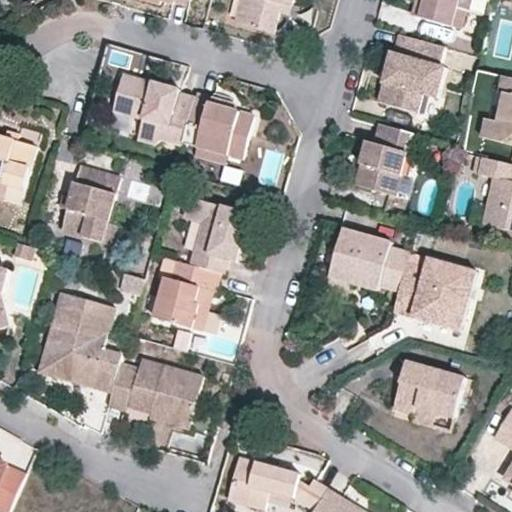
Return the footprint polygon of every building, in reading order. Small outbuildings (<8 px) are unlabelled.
[(277,33),(284,4),(294,7),(295,0),(245,0),(239,23),(277,33)] [(426,0),(418,0),(416,9),(423,11),(426,0)] [(426,0),(423,11),(422,15),(462,25),(468,0),(426,0)] [(294,7),(284,4),(277,33),(285,36),(294,7)] [(396,51),(403,53),(409,34),(402,32),(396,51)] [(383,100),(422,111),(428,94),(442,98),(451,67),(444,64),(449,46),(409,34),(403,53),(395,81),(389,79),(383,100)] [(389,79),(395,81),(403,53),(396,51),(389,79)] [(133,73),(127,72),(123,83),(129,84),(133,73)] [(120,97),(151,105),(148,118),(143,138),(160,142),(167,137),(184,142),(185,139),(197,96),(181,92),(180,96),(170,93),(172,85),(133,73),(129,84),(123,83),(120,97)] [(502,96),(509,97),(502,129),(488,126),(485,142),(511,147),(511,82),(505,81),(502,96)] [(172,85),(170,93),(180,96),(181,92),(182,87),(172,85)] [(185,139),(200,143),(231,152),(245,156),(256,115),(236,109),(213,103),(214,96),(198,92),(197,96),(185,139)] [(214,96),(213,103),(236,109),(237,103),(214,96)] [(148,118),(151,105),(120,97),(116,109),(148,118)] [(372,139),(367,155),(372,156),(369,164),(365,162),(359,181),(399,192),(412,150),(426,154),(431,136),(384,123),(379,141),(372,139)] [(8,135),(7,141),(19,145),(21,139),(8,135)] [(0,185),(2,186),(23,192),(35,149),(19,145),(7,141),(0,138),(0,185)] [(200,143),(197,152),(229,160),(231,152),(200,143)] [(487,162),(478,160),(474,177),(483,179),(487,162)] [(487,227),(511,232),(511,167),(487,162),(483,179),(498,182),(492,206),(487,227)] [(80,169),(71,200),(67,213),(62,233),(102,245),(108,226),(120,181),(80,169)] [(498,182),(483,179),(478,203),(492,206),(498,182)] [(59,211),(67,213),(71,200),(63,197),(59,211)] [(185,218),(204,223),(191,266),(224,275),(226,275),(230,260),(234,245),(241,247),(251,213),(191,197),(185,218)] [(115,227),(108,226),(102,245),(109,247),(115,227)] [(398,247),(350,234),(336,284),(355,289),(368,292),(384,297),(385,291),(407,297),(414,269),(417,259),(417,258),(397,252),(398,247)] [(30,261),(34,248),(17,243),(13,256),(30,261)] [(241,247),(234,245),(230,260),(237,262),(241,247)] [(434,274),(437,265),(417,259),(414,269),(434,274)] [(173,282),(167,280),(157,319),(195,331),(201,306),(196,304),(201,289),(215,294),(217,294),(224,275),(191,266),(178,262),(173,282)] [(422,324),(423,317),(471,330),(485,278),(437,265),(434,274),(414,269),(407,297),(401,318),(422,324)] [(0,333),(14,330),(5,296),(11,274),(0,270),(0,333)] [(355,289),(336,284),(331,305),(350,310),(354,294),(355,289)] [(201,289),(196,304),(201,306),(195,331),(204,333),(215,294),(201,289)] [(355,289),(354,294),(366,298),(368,292),(355,289)] [(56,316),(68,321),(59,355),(64,357),(61,372),(93,381),(92,386),(113,392),(121,364),(124,355),(106,349),(116,309),(63,292),(56,316)] [(64,357),(59,355),(68,321),(56,316),(43,367),(61,372),(64,357)] [(423,317),(422,324),(469,337),(471,330),(423,317)] [(0,333),(0,343),(9,341),(14,330),(0,333)] [(421,414),(424,405),(459,416),(471,377),(411,359),(397,408),(421,414)] [(130,408),(132,402),(153,408),(193,419),(204,378),(143,360),(140,370),(121,364),(113,392),(109,405),(130,412),(130,408)] [(132,402),(130,408),(152,414),(153,408),(132,402)] [(421,414),(419,420),(455,431),(459,416),(424,405),(421,414)] [(152,414),(151,418),(190,429),(193,419),(153,408),(152,414)] [(0,511),(2,511),(9,511),(27,474),(0,461),(0,511)] [(228,503),(260,511),(265,511),(271,493),(295,500),(314,511),(315,511),(326,493),(327,491),(313,482),(308,488),(298,483),(272,475),(273,469),(240,461),(228,503)] [(273,469),(272,475),(298,483),(300,476),(273,469)] [(271,493),(265,511),(291,511),(295,500),(271,493)] [(345,511),(337,507),(341,501),(326,493),(315,511),(345,511)] [(358,511),(341,501),(337,507),(345,511),(358,511)]
